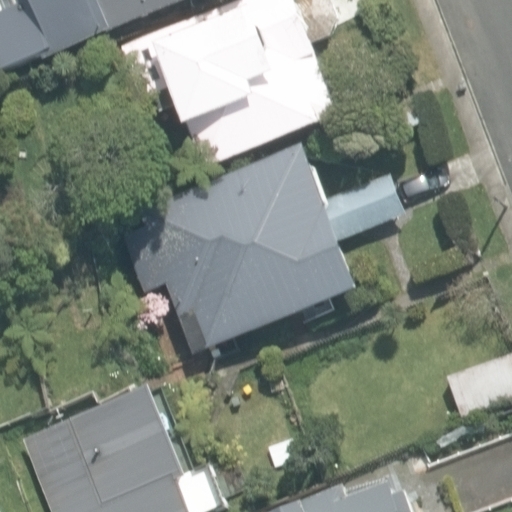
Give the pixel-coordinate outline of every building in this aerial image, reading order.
[(0,0),(0,73),(123,32),(112,0),(0,0)] [(343,119),(310,47),(389,15),(383,0),(254,0),(126,55),(147,107),(180,95),(207,170),(343,121),(343,119)] [(171,285),(198,361),(370,299),(348,237),(409,215),(395,177),(341,196),(333,199),(315,149),(146,210),(153,231),(126,240),(146,294),(171,285)] [(511,356),(443,388),(460,425),(511,401),(511,356)] [(233,511),(215,468),(194,476),(159,390),(29,442),(57,511),(233,511)] [(425,511),(418,494),(406,498),(401,485),(357,501),(354,491),(294,511),(425,511)]
